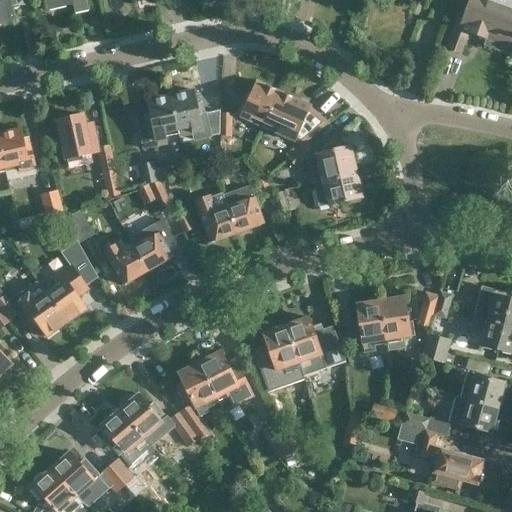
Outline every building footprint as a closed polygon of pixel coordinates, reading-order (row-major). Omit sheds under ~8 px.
[(9,0),(0,0),(0,23),(14,20),(9,0)] [(45,0),(48,12),(73,7),(75,15),(88,12),(85,0),(45,0)] [(468,33),(485,39),(483,45),(508,54),(510,45),(511,46),(511,45),(511,0),(470,0),(463,20),(459,19),(448,49),(460,54),(468,33)] [(246,94),(236,116),(250,122),(252,117),(264,123),(264,122),(278,92),(257,83),(251,96),(246,94)] [(193,90),(170,95),(178,132),(192,129),(193,134),(203,132),(199,116),(205,115),(202,103),(196,105),(193,90)] [(277,129),(275,133),(274,136),(294,145),(295,143),(302,147),(306,143),(329,123),(311,109),(312,107),(300,102),(278,92),(264,122),(277,129)] [(178,132),(170,95),(146,101),(150,115),(137,118),(144,150),(168,145),(165,135),(178,132)] [(116,181),(109,148),(100,150),(94,127),(86,128),(83,115),(57,121),(66,160),(93,154),(98,153),(105,183),(116,181)] [(220,144),(230,144),(230,115),(221,115),(220,144)] [(21,129),(0,134),(0,145),(5,169),(18,166),(20,172),(36,168),(30,141),(24,143),(21,129)] [(288,158),(296,167),(314,152),(306,143),(302,147),(288,158)] [(316,155),(322,182),(357,173),(350,147),(341,149),(340,143),(320,148),(321,154),(316,155)] [(154,163),(141,165),(145,187),(160,181),(171,179),(168,167),(155,170),(154,163)] [(357,173),(322,182),(314,184),(316,191),(314,191),(318,207),(327,205),(327,207),(347,201),(348,204),(359,202),(358,199),(363,197),(357,173)] [(254,183),(260,198),(270,195),(264,179),(254,183)] [(173,208),(161,183),(158,183),(156,183),(156,185),(145,187),(137,191),(145,207),(153,203),(158,215),(162,213),(164,217),(173,213),(171,209),(173,208)] [(65,220),(57,191),(39,196),(47,225),(65,220)] [(274,196),(279,211),(286,208),(283,198),(290,195),(288,191),(282,192),(274,196)] [(207,244),(237,234),(227,204),(214,209),(209,196),(192,203),(207,244)] [(254,199),(239,204),(238,200),(227,204),(237,234),(263,224),(254,199)] [(94,236),(80,211),(64,221),(78,245),(79,245),(94,236)] [(186,215),(177,219),(183,233),(192,229),(186,215)] [(130,239),(134,247),(148,271),(171,258),(166,249),(176,243),(163,220),(130,239)] [(148,271),(134,247),(123,253),(118,244),(104,251),(108,259),(124,285),(148,271)] [(57,286),(46,295),(66,323),(85,309),(78,300),(91,290),(72,263),(51,278),(57,286)] [(66,323),(46,295),(37,282),(25,291),(27,294),(19,300),(20,301),(17,304),(19,307),(34,328),(38,325),(47,337),(66,323)] [(481,288),(473,316),(511,326),(511,298),(507,297),(508,295),(481,288)] [(433,316),(438,297),(424,293),(414,327),(428,330),(432,316),(433,316)] [(438,297),(433,316),(445,319),(451,296),(440,293),(439,298),(438,297)] [(380,301),(387,344),(388,351),(405,348),(403,338),(411,337),(404,297),(392,299),(392,296),(383,297),(383,300),(380,301)] [(4,297),(0,300),(0,313),(7,323),(17,316),(4,297)] [(387,344),(380,301),(377,301),(377,298),(368,299),(368,303),(356,305),(362,344),(363,344),(365,353),(375,351),(374,346),(387,344)] [(511,326),(473,316),(469,332),(478,334),(475,345),(511,354),(511,326)] [(288,324),(286,325),(304,376),(345,362),(333,326),(323,330),(322,328),(313,331),(308,318),(298,321),(296,319),(287,322),(288,324)] [(304,378),(304,376),(286,325),(282,327),(281,324),(272,327),(273,330),(263,333),(268,347),(261,349),(270,374),(275,372),(275,374),(278,373),(279,375),(280,375),(284,385),(304,378)] [(422,345),(447,352),(450,340),(425,333),(422,345)] [(447,352),(422,345),(419,358),(443,364),(447,352)] [(0,352),(0,377),(12,366),(0,352)] [(202,361),(200,363),(225,412),(253,397),(236,364),(229,368),(221,352),(211,357),(210,355),(201,359),(202,361)] [(193,405),(180,413),(199,439),(210,430),(200,417),(209,413),(207,408),(219,402),(200,363),(196,364),(195,362),(187,366),(188,368),(177,374),(182,384),(177,387),(186,404),(191,401),(193,405)] [(466,374),(460,397),(498,408),(505,383),(475,375),(474,377),(466,374)] [(122,408),(119,410),(143,439),(144,438),(151,446),(173,428),(188,447),(199,439),(180,413),(170,418),(168,415),(166,417),(154,403),(149,407),(138,394),(132,398),(130,396),(119,405),(122,408)] [(498,408),(460,397),(459,398),(456,397),(450,420),(462,424),(461,425),(491,433),(498,408)] [(371,419),(383,422),(384,408),(374,405),(371,419)] [(383,422),(393,425),(397,411),(384,408),(383,422)] [(143,439),(119,410),(100,426),(101,428),(100,430),(108,440),(110,439),(125,455),(143,439)] [(351,412),(345,434),(359,438),(365,416),(351,412)] [(406,413),(402,425),(427,432),(430,420),(406,413)] [(401,425),(397,440),(417,446),(414,456),(437,462),(431,484),(459,492),(462,481),(477,485),(478,482),(481,483),(484,473),(481,473),(484,461),(440,449),(435,447),(438,435),(427,432),(402,425),(401,425)] [(293,427),(281,432),(291,456),(304,451),(293,427)] [(281,432),(268,438),(279,462),(291,456),(281,432)] [(70,453),(52,469),(80,500),(90,490),(93,493),(106,481),(117,493),(125,486),(109,467),(100,475),(99,476),(85,461),(80,465),(70,453)] [(118,460),(109,467),(125,486),(134,478),(118,460)] [(80,500),(52,469),(33,485),(35,487),(32,490),(42,501),(44,498),(47,501),(42,505),(38,503),(33,511),(72,511),(82,504),(80,500)] [(438,511),(439,509),(427,506),(430,495),(407,489),(404,501),(418,505),(415,511),(438,511)]
